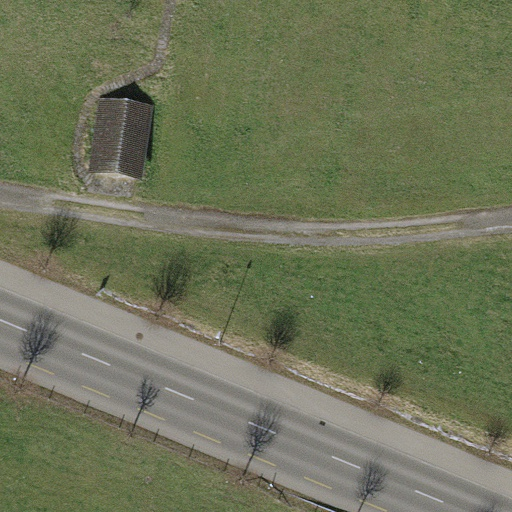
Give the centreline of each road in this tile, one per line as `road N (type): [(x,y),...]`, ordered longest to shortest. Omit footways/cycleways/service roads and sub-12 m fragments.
road 1 (track): [(0,195),(258,229),(511,224)]
road 2 (tertiary): [(0,317),(469,511)]
